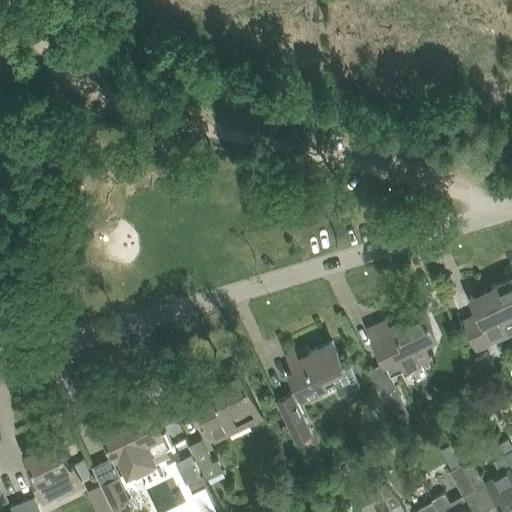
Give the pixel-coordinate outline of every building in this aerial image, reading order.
[(511,276),(494,285),(493,284),(470,295),(479,313),(465,320),(477,346),(491,339),(492,341),(511,331),(511,276)] [(384,362),(367,370),(371,378),(383,401),(395,424),(411,416),(399,392),(392,375),(403,369),(404,372),(433,358),(426,343),(439,337),(424,304),(394,318),(368,330),(384,362)] [(300,347),(286,354),(294,371),(289,373),(292,380),(297,390),(301,398),(320,389),(323,394),(337,387),(340,393),(360,383),(351,364),(345,367),(333,340),(332,340),(311,350),(310,349),(303,353),(300,347)] [(482,371),(494,364),(487,352),(475,359),(482,371)] [(361,359),(354,362),(361,376),(368,373),(361,359)] [(250,391),(241,373),(220,383),(219,382),(211,386),(214,393),(198,400),(206,419),(215,437),(261,415),(250,391)] [(313,432),(293,390),(292,391),(277,398),(276,398),(296,440),(313,432)] [(161,431),(149,406),(127,416),(125,411),(104,421),(107,426),(103,428),(115,455),(120,453),(129,472),(155,459),(153,454),(174,444),(166,429),(161,431)] [(213,461),(212,458),(202,437),(190,443),(200,464),(207,479),(223,470),(218,459),(213,461)] [(66,457),(57,438),(35,449),(35,448),(26,452),(34,467),(30,469),(44,497),(82,478),(73,462),(72,462),(73,463),(70,464),(66,457)] [(502,472),(488,480),(500,501),(506,511),(511,511),(511,467),(504,454),(494,459),(502,472)] [(462,463),(461,463),(475,488),(486,482),(485,481),(472,458),(462,463)] [(452,468),(450,470),(464,494),(475,488),(461,463),(452,468)] [(115,511),(124,511),(130,509),(126,501),(129,500),(117,475),(101,483),(115,511)] [(296,482),(296,486),(298,490),(301,491),(309,488),(309,484),(307,480),(304,478),(296,482)] [(391,488),(382,493),(384,497),(390,507),(392,511),(406,511),(399,498),(391,488)] [(445,491),(433,498),(441,511),(473,511),(470,506),(464,494),(451,501),(445,491)] [(14,511),(42,511),(36,495),(11,504),(14,511)] [(441,511),(433,498),(432,498),(433,499),(425,504),(417,508),(419,511),(441,511)]
